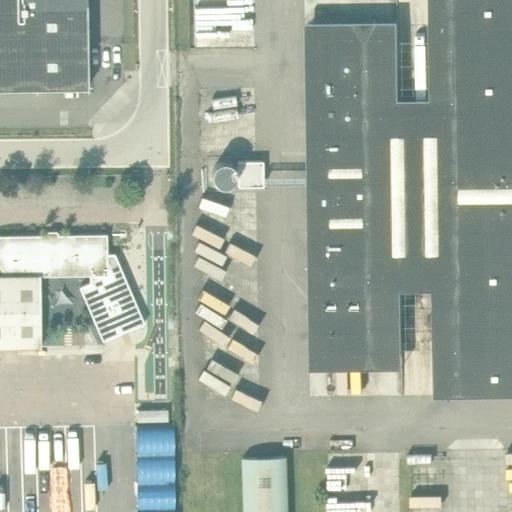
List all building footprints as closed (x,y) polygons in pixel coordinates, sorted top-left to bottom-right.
[(0,0),(0,88),(87,88),(86,0),(0,0)] [(511,394),(511,0),(453,0),(459,395),(511,394)] [(364,176),(362,20),(306,21),(308,177),(364,176)] [(262,160),(238,160),(238,184),(262,184),(262,160)] [(107,275),(107,254),(107,234),(0,235),(0,275),(39,276),(90,275),(107,275)] [(366,367),(365,236),(308,236),(310,368),(366,367)] [(114,254),(107,254),(107,275),(90,275),(90,282),(79,287),(102,341),(144,323),(114,254)] [(0,347),(40,347),(39,276),(0,275),(0,347)]
